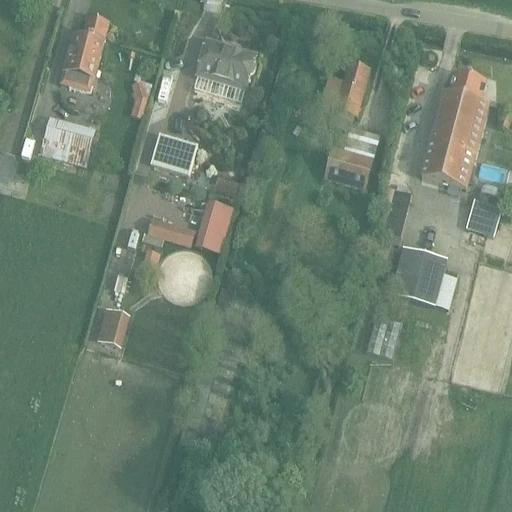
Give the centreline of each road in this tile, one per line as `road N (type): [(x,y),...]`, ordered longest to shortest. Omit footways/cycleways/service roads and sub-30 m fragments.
road 1 (unknown): [(453,20),(416,108),(409,164),(417,203),(457,253),(454,299)]
road 2 (unclassified): [(511,30),(334,0)]
road 3 (unknown): [(74,0),(46,76),(49,90),(79,111)]
